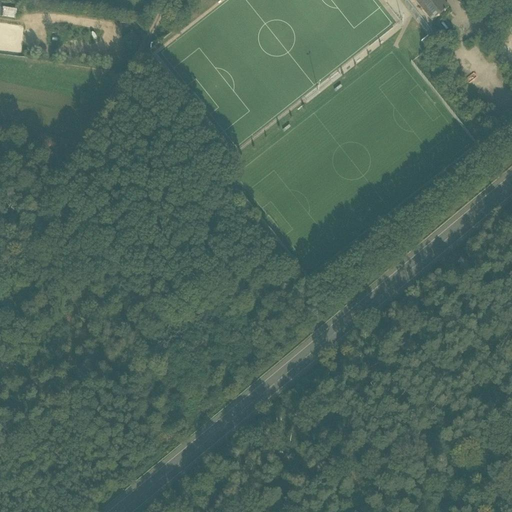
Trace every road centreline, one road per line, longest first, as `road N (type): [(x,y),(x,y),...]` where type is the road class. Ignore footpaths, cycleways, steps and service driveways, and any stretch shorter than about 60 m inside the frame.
road 1 (primary): [(120,511),(511,186)]
road 2 (track): [(166,0),(0,276)]
